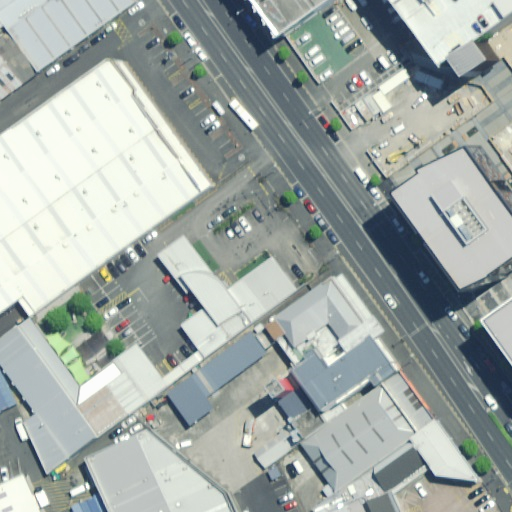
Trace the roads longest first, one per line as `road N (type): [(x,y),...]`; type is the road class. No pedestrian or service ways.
road 1 (secondary): [(200,0),(494,409)]
road 2 (unknown): [(189,215),(222,252),(238,251),(269,229),(275,209),(239,161)]
road 3 (unknown): [(189,215),(141,255),(137,268),(168,325)]
